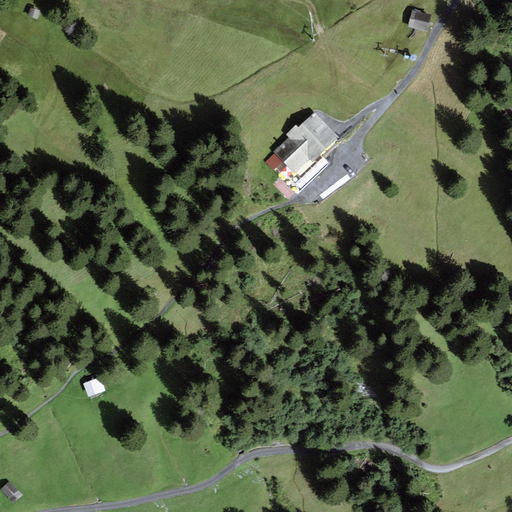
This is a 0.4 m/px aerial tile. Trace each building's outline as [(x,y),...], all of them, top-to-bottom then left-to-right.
[(31,10),(29,16),(36,18),(38,12),(31,10)] [(418,16),(415,30),(426,32),(429,18),(418,16)] [(320,158),(338,141),(314,117),(298,132),(296,129),(289,135),(292,138),(266,163),(281,178),(291,168),(305,182),(325,163),(320,158)] [(340,143),(338,141),(320,158),(325,163),(305,182),(291,168),(281,178),(297,194),(329,164),(324,158),(340,143)] [(76,386),(86,400),(96,393),(86,379),(76,386)] [(4,492),(17,507),(26,499),(12,485),(4,492)]
